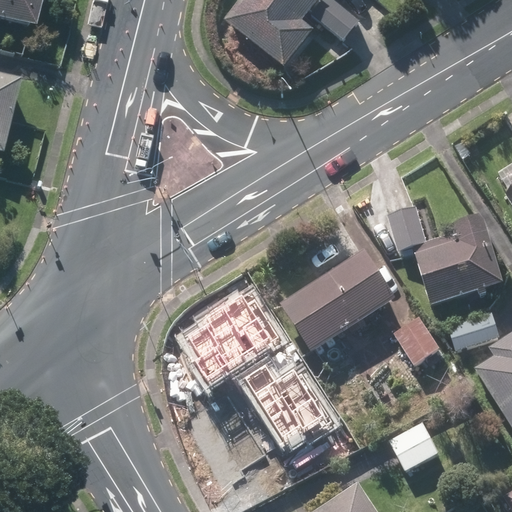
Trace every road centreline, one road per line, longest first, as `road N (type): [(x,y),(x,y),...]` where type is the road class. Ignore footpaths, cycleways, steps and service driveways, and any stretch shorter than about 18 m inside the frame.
road 1 (tertiary): [(48,326),(166,238),(333,134)]
road 2 (secondary): [(143,0),(48,326)]
road 3 (secondary): [(144,0),(165,59),(214,114),(269,137),(333,134)]
road 4 (secondary): [(48,326),(159,511)]
road 5 (tertiary): [(333,134),(511,28)]
